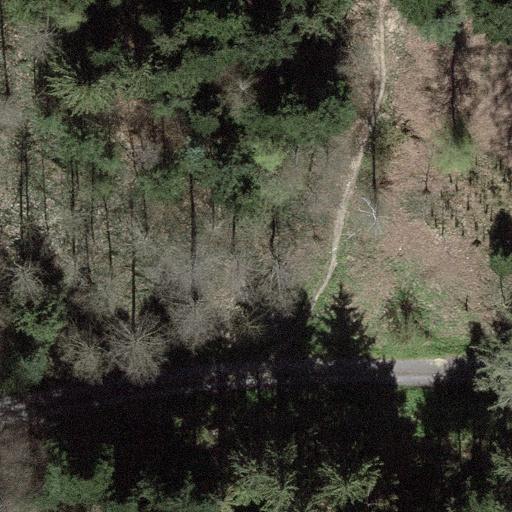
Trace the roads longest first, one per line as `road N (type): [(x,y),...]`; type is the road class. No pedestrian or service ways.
road 1 (track): [(0,416),(291,379),(511,363)]
road 2 (track): [(411,0),(382,92),(375,206),(291,379)]
